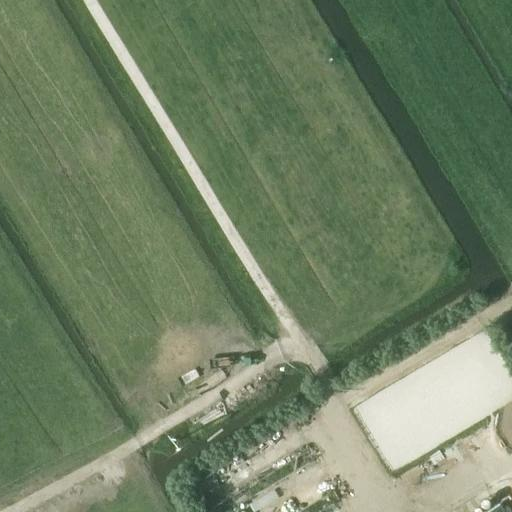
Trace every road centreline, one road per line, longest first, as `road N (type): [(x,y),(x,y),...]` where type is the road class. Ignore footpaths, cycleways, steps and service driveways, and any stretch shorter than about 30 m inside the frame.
road 1 (track): [(92,0),(301,345),(6,511)]
road 2 (track): [(511,301),(332,406)]
road 3 (track): [(511,466),(500,457),(393,511)]
